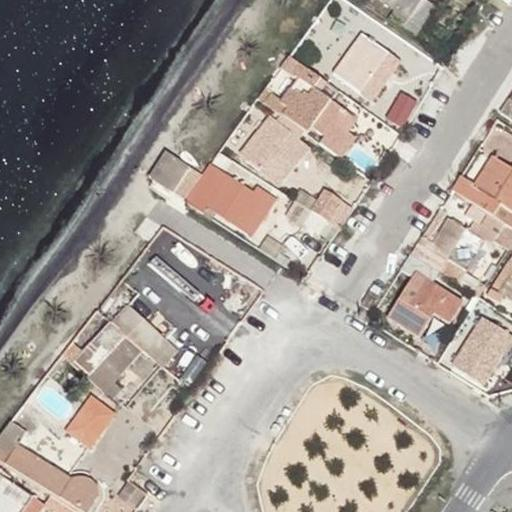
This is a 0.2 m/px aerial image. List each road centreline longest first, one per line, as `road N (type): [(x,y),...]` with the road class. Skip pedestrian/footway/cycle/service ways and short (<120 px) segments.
road 1 (residential): [(195,495),(326,316),(507,441)]
road 2 (residential): [(346,288),(511,35)]
